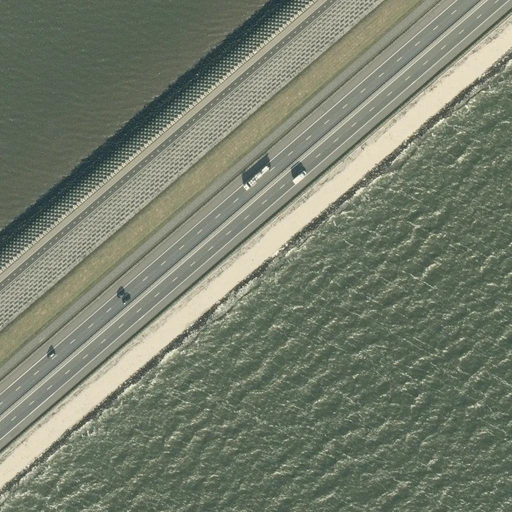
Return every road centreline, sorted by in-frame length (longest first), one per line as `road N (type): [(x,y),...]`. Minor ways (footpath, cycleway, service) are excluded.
road 1 (motorway): [(0,428),(496,0)]
road 2 (motorway): [(466,0),(0,402)]
